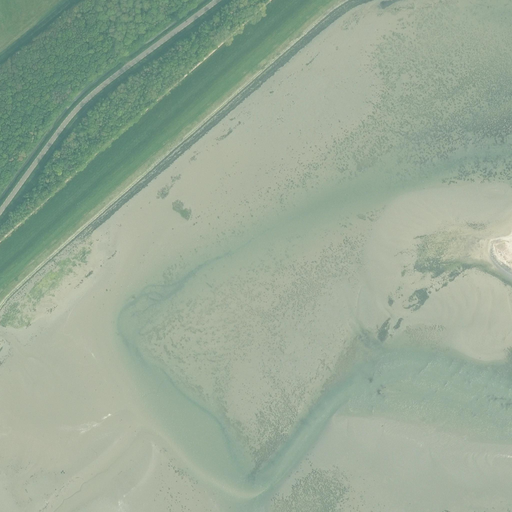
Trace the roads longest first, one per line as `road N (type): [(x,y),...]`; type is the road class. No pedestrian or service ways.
road 1 (track): [(313,0),(0,279)]
road 2 (unclassified): [(0,211),(78,107),(217,0)]
